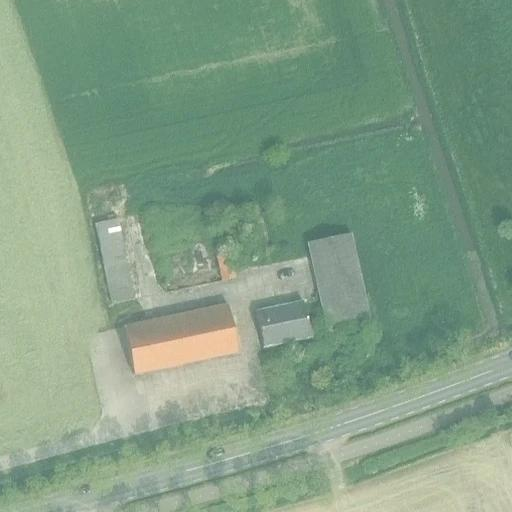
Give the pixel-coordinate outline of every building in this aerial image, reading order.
[(95,224),(111,305),(134,300),(117,219),(95,224)] [(309,243),(328,331),(370,323),(351,234),(309,243)] [(217,254),(222,281),(235,279),(229,252),(217,254)] [(262,348),(309,338),(301,301),(254,311),(262,348)] [(122,325),(132,375),(235,356),(225,305),(122,325)]
